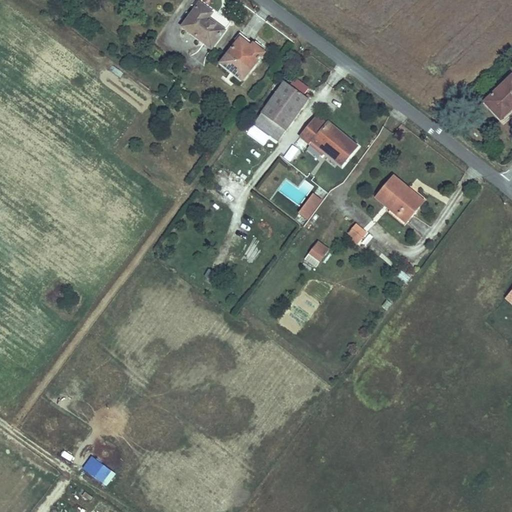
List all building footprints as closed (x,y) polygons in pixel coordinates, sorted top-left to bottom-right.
[(182,27),(212,50),(226,32),(210,19),(214,14),(200,3),(182,27)] [(220,63),(242,81),(267,52),(241,31),(234,40),(237,42),(220,63)] [(511,109),(511,76),(485,102),(501,119),(511,109)] [(305,94),(309,87),(296,78),(291,86),(305,94)] [(306,101),(283,84),(252,124),(275,142),(306,101)] [(314,147),(339,167),(353,149),(339,139),(341,136),(325,123),(323,126),(312,117),(296,138),(311,150),(314,147)] [(355,147),(341,136),(339,139),(353,149),(355,147)] [(422,203),(391,177),(373,199),(404,225),(422,203)] [(309,219),(323,201),(314,194),(300,212),(309,219)] [(359,240),(366,232),(355,223),(348,231),(359,240)] [(239,233),(228,260),(237,263),(248,236),(239,233)] [(231,234),(222,255),(228,258),(237,237),(231,234)] [(320,258),(328,248),(316,239),(309,249),(320,258)] [(511,266),(493,288),(511,305),(511,266)] [(398,277),(408,282),(412,275),(402,269),(398,277)] [(63,451),(61,457),(71,461),(73,455),(63,451)] [(82,469),(105,487),(115,474),(92,456),(82,469)]
